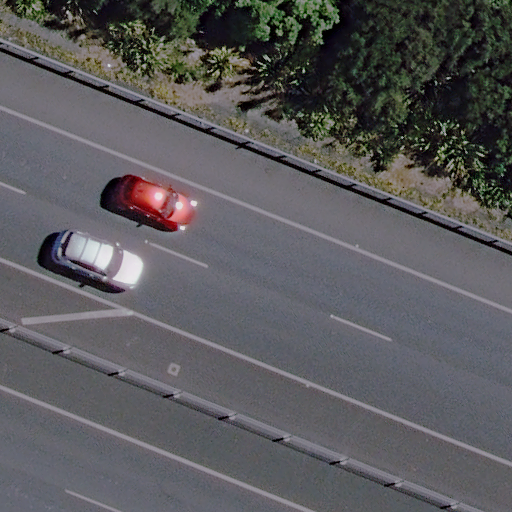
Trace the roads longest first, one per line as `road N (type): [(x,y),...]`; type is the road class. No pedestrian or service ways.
road 1 (motorway): [(0,150),(511,359)]
road 2 (motorway): [(181,511),(0,438)]
